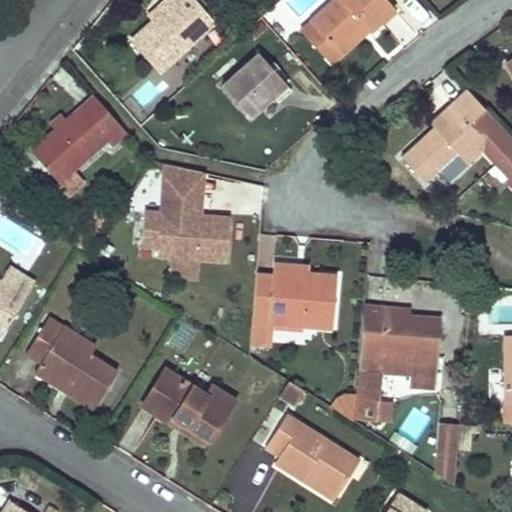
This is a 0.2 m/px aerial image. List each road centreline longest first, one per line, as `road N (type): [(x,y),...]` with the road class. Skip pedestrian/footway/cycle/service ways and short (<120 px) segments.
road 1 (residential): [(491,0),(297,160),(327,209)]
road 2 (residential): [(0,404),(171,511)]
